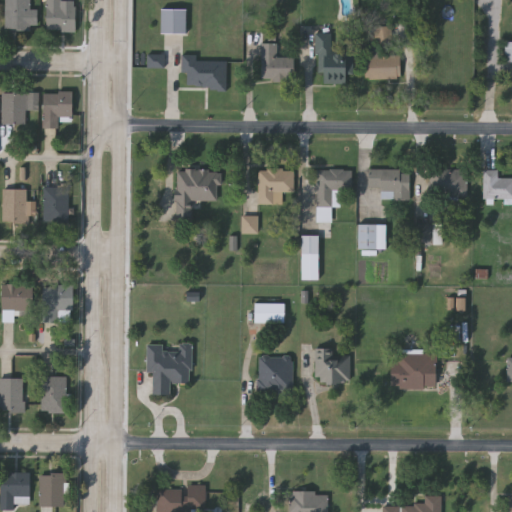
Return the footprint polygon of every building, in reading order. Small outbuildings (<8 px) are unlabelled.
[(37,8),(37,28),(4,28),(4,0),(29,0),(29,8),(37,8)] [(45,0),(75,0),(75,29),(45,29),(45,0)] [(163,34),(188,34),(188,10),(163,10),(163,34)] [(378,43),(377,26),(390,26),(391,43),(378,43)] [(353,52),(353,74),(345,74),(346,83),(317,84),(316,33),(331,33),(332,52),(353,52)] [(293,56),(293,81),(260,81),(260,43),(278,43),(278,56),(293,56)] [(380,55),(399,55),(399,78),(365,78),(365,50),(380,50),(380,55)] [(148,68),(166,68),(166,55),(149,54),(148,68)] [(198,60),(227,60),(226,88),(182,87),(183,55),(198,55),(198,60)] [(1,122),(1,90),(29,90),(29,109),(26,109),(26,122),(1,122)] [(72,90),(72,115),(59,115),(59,126),(42,126),(42,90),(72,90)] [(317,208),(317,168),(352,169),(352,189),(339,189),(339,205),(330,205),(330,208),(317,208)] [(220,169),(220,199),(192,199),(192,223),(175,223),(175,169),(220,169)] [(294,169),(294,192),(259,192),(259,169),(294,169)] [(380,199),(380,188),(368,188),(368,169),(410,169),(410,199),(380,199)] [(430,169),(467,169),(467,195),(430,195),(430,169)] [(498,178),(511,178),(511,198),(483,198),(483,169),(498,169),(498,178)] [(68,221),(43,221),(43,185),(68,185),(68,221)] [(2,220),(2,187),(26,187),(26,200),(33,200),(33,220),(2,220)] [(243,234),(260,234),(259,216),(243,216),(243,234)] [(357,248),(357,223),(385,223),(385,248),(357,248)] [(416,223),(433,223),(433,243),(416,243),(416,223)] [(434,245),(443,245),(444,223),(435,223),(434,245)] [(318,279),(300,279),(300,235),(318,235),(318,279)] [(1,282),(32,282),(32,309),(13,309),(13,319),(1,319),(1,282)] [(42,284),(73,284),(73,311),(42,311),(42,284)] [(459,311),(467,311),(467,298),(458,298),(459,311)] [(284,303),(284,322),(253,322),(253,303),(284,303)] [(192,344),(192,383),(169,383),(169,395),(152,395),(152,373),(146,373),(146,344),(192,344)] [(334,348),(334,354),(350,354),(350,383),(316,383),(316,348),(334,348)] [(436,353),(436,387),(392,387),(392,353),(436,353)] [(258,356),(292,356),(292,391),(258,391),(258,356)] [(66,411),(41,411),(41,375),(66,375),(66,411)] [(0,377),(23,377),(23,411),(0,411),(0,377)] [(1,508),(1,471),(31,471),(31,503),(15,503),(15,508),(1,508)] [(64,505),(40,505),(40,472),(64,472),(64,505)] [(157,509),(157,486),(206,486),(206,509),(157,509)] [(290,509),(290,490),(328,491),(327,509),(290,509)] [(443,511),(444,496),(427,496),(427,505),(403,505),(402,511),(443,511)]
